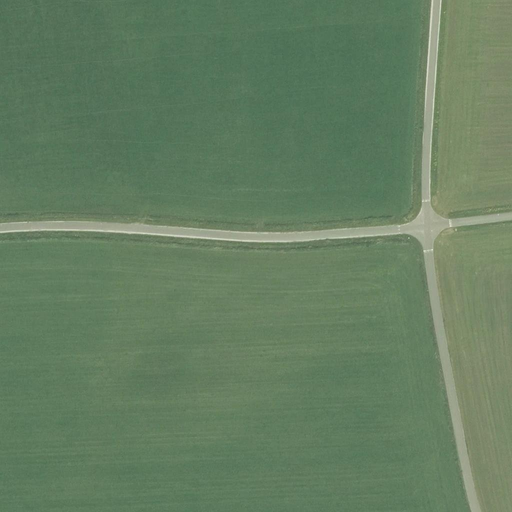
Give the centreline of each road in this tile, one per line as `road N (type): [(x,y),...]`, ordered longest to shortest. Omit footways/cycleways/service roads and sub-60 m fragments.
road 1 (unclassified): [(0,228),(273,237),(426,227)]
road 2 (unclassified): [(475,511),(426,227)]
road 3 (unclassified): [(426,227),(436,0)]
